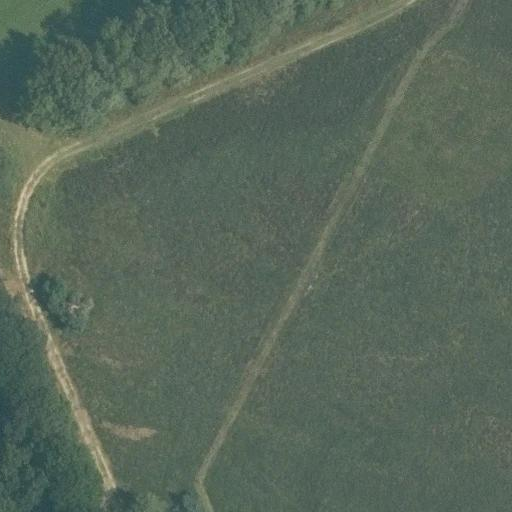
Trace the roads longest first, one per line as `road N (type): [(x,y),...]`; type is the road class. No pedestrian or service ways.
road 1 (track): [(128,511),(24,266),(19,220),(63,158)]
road 2 (track): [(63,158),(413,0)]
